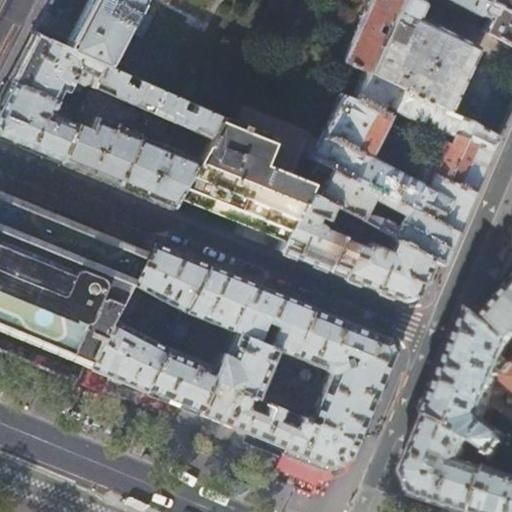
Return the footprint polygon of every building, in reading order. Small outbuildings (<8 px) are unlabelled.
[(97,61),(103,64),(124,24),(139,32),(147,17),(133,9),(137,0),(86,0),(73,25),(67,37),(62,46),(97,61)] [(491,34),(511,46),(511,13),(501,8),(487,0),(369,0),(342,60),(360,68),(364,70),(366,71),(382,36),(375,33),(377,27),(380,29),(382,25),(387,27),(395,10),(394,9),(398,0),(421,0),(423,1),(423,0),(449,0),(477,14),(481,13),(488,17),(481,30),(491,34)] [(393,85),(444,110),(475,46),(417,16),(424,1),(423,1),(421,0),(398,0),(394,9),(395,10),(387,27),(382,36),(366,71),(393,85)] [(511,0),(487,0),(501,8),(511,13),(511,0)] [(88,85),(97,61),(62,46),(33,33),(19,60),(8,80),(54,99),(59,87),(82,98),(88,85)] [(146,111),(157,88),(103,64),(97,61),(88,85),(146,111)] [(340,93),(308,157),(318,162),(319,162),(353,179),(456,231),(466,207),(497,137),(460,118),(444,110),(393,85),(366,71),(364,70),(352,97),(352,98),(340,93)] [(55,99),(54,99),(8,80),(0,96),(0,137),(28,149),(57,161),(73,121),(55,113),(47,119),(42,117),(50,111),(55,99)] [(206,138),(217,116),(157,88),(146,111),(206,138)] [(218,114),(217,116),(206,138),(195,159),(175,195),(231,219),(241,223),(269,234),(281,239),(305,190),(310,180),(315,168),(318,162),(308,157),(299,153),(291,174),(261,162),(270,141),(247,132),(248,128),(218,114)] [(73,120),(73,121),(57,161),(63,163),(113,183),(135,134),(119,128),(120,126),(92,115),(87,126),(73,120)] [(154,142),(135,134),(113,183),(162,203),(169,206),(175,195),(195,159),(177,151),(177,150),(154,141),(154,142)] [(319,186),(310,180),(305,190),(350,213),(385,233),(428,257),(441,263),(449,247),(456,231),(353,179),(319,162),(318,162),(315,168),(325,174),(319,186)] [(350,213),(305,190),(281,239),(275,249),(310,263),(400,300),(407,297),(414,294),(426,263),(428,257),(385,233),(382,240),(371,235),(369,240),(336,226),(339,221),(343,223),(347,220),(350,213)] [(69,220),(18,198),(10,195),(0,191),(0,331),(84,366),(145,251),(130,245),(111,237),(69,220)] [(145,376),(161,346),(129,330),(127,319),(143,291),(180,310),(180,309),(205,264),(150,242),(145,251),(84,366),(107,376),(113,378),(140,389),(145,376)] [(252,397),(273,347),(288,353),(308,306),(247,281),(205,264),(180,309),(229,329),(220,353),(214,350),(208,364),(161,345),(161,346),(145,376),(140,389),(184,407),(193,411),(209,378),(252,397)] [(511,285),(493,307),(481,320),(510,345),(511,342),(511,285)] [(305,419),(354,438),(391,351),(385,337),(379,334),(344,320),(308,306),(288,353),(320,367),(319,370),(324,372),(305,419)] [(499,372),(505,358),(510,345),(481,320),(470,311),(444,376),(438,390),(427,418),(459,433),(470,442),(493,458),(492,459),(495,459),(496,454),(495,453),(498,444),(501,444),(502,432),(500,431),(487,418),(483,412),(483,411),(485,411),(499,375),(498,374),(499,372)] [(175,319),(167,334),(176,340),(185,325),(175,319)] [(511,363),(505,358),(499,372),(509,377),(510,383),(511,384),(511,363)] [(107,376),(84,366),(78,380),(102,390),(107,376)] [(305,419),(252,397),(209,378),(193,411),(237,429),(283,447),(323,464),(347,455),(354,438),(305,419)] [(454,511),(455,511),(475,511),(488,471),(474,466),(475,461),(470,460),(468,465),(463,463),(470,442),(459,433),(427,418),(414,449),(403,475),(414,498),(448,509),(454,511)] [(323,464),(283,447),(277,462),(318,479),(323,464)] [(511,511),(511,477),(489,470),(488,471),(475,511),(511,511)]
